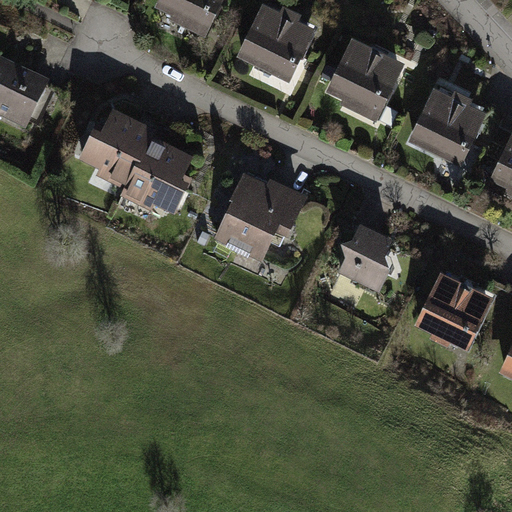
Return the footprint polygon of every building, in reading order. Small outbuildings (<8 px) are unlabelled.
[(233,0),(168,0),(158,21),(209,47),(233,0)] [(321,43),(269,17),(242,68),(294,95),(321,43)] [(410,77),(358,51),(332,103),(383,129),(410,77)] [(54,94),(0,65),(0,116),(32,134),(54,94)] [(494,126),(442,100),(415,151),(467,178),(494,126)] [(163,143),(116,121),(104,146),(97,143),(85,170),(101,178),(96,188),(180,228),(193,200),(188,197),(200,173),(158,154),(163,143)] [(511,159),(495,190),(511,198),(511,159)] [(269,197),(247,187),(218,245),(268,269),(283,240),(290,243),(307,208),(272,190),(269,197)] [(398,251),(366,235),(343,279),(385,301),(398,275),(389,270),(398,251)] [(496,310),(444,284),(420,331),(472,357),(496,310)] [(511,362),(503,379),(511,383),(511,362)]
